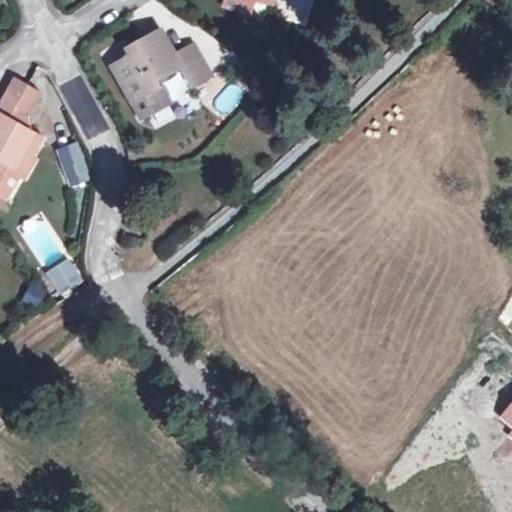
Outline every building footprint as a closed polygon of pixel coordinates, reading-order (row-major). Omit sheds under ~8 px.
[(257,0),(224,0),(223,4),(253,14),(257,0)] [(181,66),(175,55),(160,28),(136,41),(140,49),(113,64),(133,100),(143,118),(170,103),(161,85),(157,79),(181,66)] [(181,66),(192,86),(210,75),(194,45),(175,55),(181,66)] [(39,91),(15,78),(2,101),(7,104),(0,116),(0,163),(13,171),(24,153),(32,157),(43,138),(30,131),(26,114),(39,91)] [(76,141),(55,149),(69,187),(91,179),(76,141)] [(0,175),(17,185),(32,157),(24,153),(13,171),(0,163),(0,175)]
